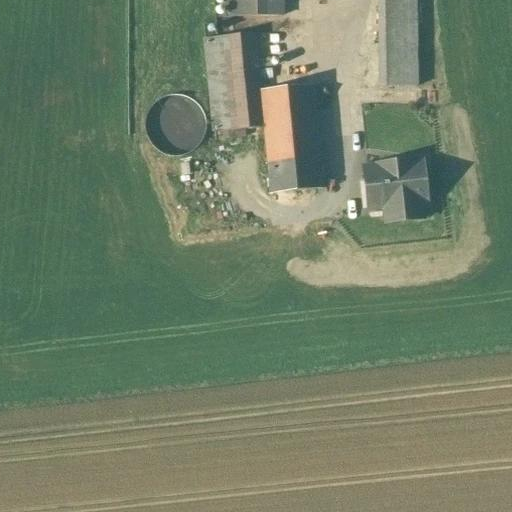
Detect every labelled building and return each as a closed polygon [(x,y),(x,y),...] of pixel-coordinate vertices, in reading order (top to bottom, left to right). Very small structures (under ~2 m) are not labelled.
[(230,0),(231,16),(269,16),(268,0),(230,0)] [(416,86),(414,0),(378,0),(381,87),(416,86)] [(260,91),(255,33),(205,38),(214,132),(227,131),(227,138),(246,136),(245,129),(264,127),(270,193),(323,188),(313,86),(260,91)] [(178,95),(173,95),(169,96),(166,96),(162,98),(160,99),(157,101),(153,104),(151,107),(149,111),(147,115),(146,118),(145,121),(145,124),(145,128),(145,131),(146,136),(148,140),(150,143),(153,146),(155,149),(157,150),(160,152),(163,154),(167,155),(172,156),(177,156),(184,155),(189,153),(194,150),(197,147),(199,145),(202,141),(204,136),(205,133),(206,129),(206,125),(206,122),(205,119),(205,117),(203,113),(201,109),(198,105),(196,103),(192,100),(188,97),(183,96),(178,95)] [(413,160),(378,164),(378,167),(364,168),(368,208),(385,206),(387,222),(422,219),(420,202),(426,202),(422,162),(413,163),(413,160)]
